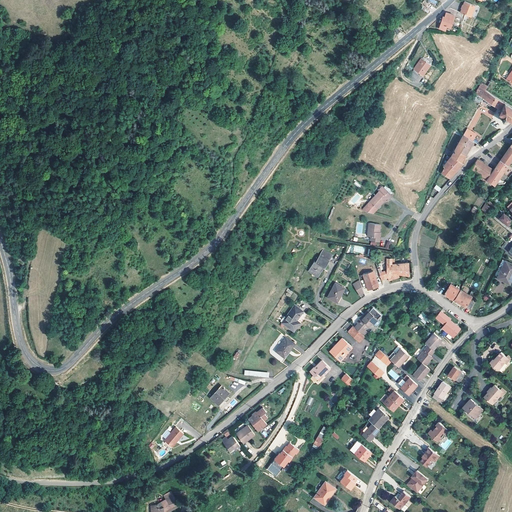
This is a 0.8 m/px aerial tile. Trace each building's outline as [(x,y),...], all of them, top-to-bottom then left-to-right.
[(462,13),(470,16),(475,5),(464,1),(463,5),(462,5),(461,9),(460,12),(462,13)] [(470,16),(475,18),(479,7),(475,5),(470,16)] [(443,17),(440,24),(450,27),(454,15),(446,13),(445,17),(443,17)] [(431,63),(423,58),(422,58),(412,77),(418,80),(422,73),(425,74),(431,63)] [(486,90),(494,96),(502,81),(493,75),(487,86),(488,87),(486,90)] [(476,93),(488,102),(488,103),(488,104),(491,105),(492,104),(502,110),(499,114),(504,117),(502,119),(504,121),(506,121),(507,120),(507,119),(511,122),(511,107),(494,96),(486,90),(488,87),(487,86),(485,85),(482,83),(476,93)] [(463,135),(473,141),(477,135),(467,129),(463,135)] [(464,157),(473,141),(463,135),(451,157),(461,162),(464,157)] [(501,161),(507,166),(511,159),(511,147),(510,146),(501,161)] [(463,163),(461,162),(451,157),(443,167),(445,168),(442,173),(450,179),(455,173),(463,163)] [(471,168),(487,180),(494,170),(477,159),(474,165),(473,166),(471,168)] [(496,168),(503,173),(507,166),(501,161),(498,164),(496,168)] [(504,184),(505,183),(499,179),(503,173),(496,168),(495,169),(494,170),(487,180),(494,185),(504,184)] [(380,192),(362,211),(365,212),(373,213),(387,198),(389,199),(392,195),(383,186),(379,191),(380,192)] [(491,209),(486,204),(482,211),(487,215),(491,209)] [(508,222),(510,219),(504,213),(499,218),(506,224),(507,225),(509,223),(508,222)] [(373,241),(377,242),(380,242),(381,233),(378,232),(379,229),(381,229),(381,224),(370,223),(368,236),(372,237),(372,241),(373,241)] [(354,245),(353,251),(363,253),(365,247),(354,245)] [(321,256),(329,261),(332,256),(324,251),(321,256)] [(329,261),(321,256),(317,262),(315,262),(310,271),(318,276),(323,267),(325,268),(329,261)] [(511,263),(506,261),(502,267),(498,278),(510,283),(511,277),(511,263)] [(393,264),(393,263),(387,263),(387,270),(380,273),(382,280),(389,277),(390,280),(400,276),(399,274),(410,276),(410,264),(393,264)] [(373,267),(363,270),(369,290),(379,286),(373,267)] [(365,294),(361,282),(357,284),(361,296),(365,294)] [(346,288),(336,283),(329,297),(339,301),(346,288)] [(454,296),(456,298),(461,290),(451,284),(445,294),(453,298),(454,296)] [(290,297),(293,292),(288,288),(285,293),(290,297)] [(467,307),(470,301),(472,297),(470,296),(461,290),(456,298),(455,300),(467,307)] [(295,331),(300,321),(297,319),(301,311),(293,306),(282,324),(295,331)] [(359,342),(365,336),(368,333),(365,330),(372,323),(373,324),(377,319),(381,315),(373,308),(370,310),(363,319),(361,318),(357,322),(358,324),(355,327),(353,326),(348,332),(359,342)] [(369,309),(361,318),(363,319),(370,310),(369,309)] [(441,311),(436,317),(445,324),(442,327),(454,337),(461,329),(457,325),(457,326),(450,321),(451,319),(441,311)] [(417,318),(426,324),(430,318),(422,312),(417,318)] [(428,345),(434,350),(440,343),(439,342),(442,339),(434,333),(425,343),(428,345)] [(279,353),(288,358),(297,344),(287,338),(279,353)] [(330,352),(340,361),(352,348),(343,339),(330,352)] [(435,351),(434,350),(428,345),(417,358),(423,362),(426,365),(429,362),(427,360),(431,355),(435,351)] [(401,348),(395,354),(391,360),(398,366),(401,362),(402,363),(408,355),(401,348)] [(389,359),(388,358),(380,351),(376,355),(385,363),(389,359)] [(490,363),(498,370),(505,362),(506,363),(510,358),(507,355),(506,356),(501,352),(494,360),(493,359),(490,363)] [(323,374),(324,375),(331,368),(323,360),(316,368),(315,367),(311,372),(314,375),(311,378),(315,382),(318,379),(323,374)] [(426,365),(423,362),(414,373),(421,379),(430,368),(426,365)] [(371,369),(380,377),(384,372),(374,365),(371,369)] [(461,382),(467,374),(456,366),(449,375),(460,383),(461,382)] [(391,369),(388,373),(396,380),(400,376),(391,369)] [(346,373),(341,379),(349,386),(354,381),(346,373)] [(412,378),(408,374),(405,378),(407,380),(401,387),(410,394),(419,384),(412,378)] [(444,381),(435,392),(443,398),(447,393),(452,387),(444,381)] [(230,392),(222,386),(212,397),(220,404),(230,392)] [(497,389),(494,386),(492,388),(491,387),(487,391),(488,392),(485,397),(493,404),(501,395),(502,396),(506,392),(502,388),(500,389),(499,388),(497,389)] [(406,399),(396,390),(393,393),(385,403),(394,410),(399,404),(401,405),(406,399)] [(440,401),(443,398),(435,392),(433,395),(440,401)] [(475,403),(475,402),(471,399),(464,407),(476,418),(483,409),(479,405),(478,406),(475,403)] [(369,413),(372,416),(378,410),(374,407),(369,413)] [(373,423),(379,428),(389,416),(380,408),(378,410),(372,416),(369,419),(370,420),(373,423)] [(258,432),(259,432),(264,427),(263,425),(265,423),(264,422),(268,419),(265,415),(267,413),(263,409),(258,413),(256,413),(253,416),(249,420),(258,432)] [(362,430),(365,432),(373,423),(370,420),(362,430)] [(286,421),(268,448),(273,451),(276,445),(278,447),(293,425),(286,421)] [(433,431),(432,430),(432,429),(429,433),(438,441),(441,438),(441,437),(444,433),(445,434),(446,434),(449,434),(451,431),(439,422),(436,425),(437,426),(436,428),(433,431)] [(373,423),(365,432),(363,434),(371,440),(380,429),(379,428),(373,423)] [(247,439),(254,434),(247,425),(236,433),(243,442),(247,439)] [(173,447),(184,433),(176,426),(165,441),(173,447)] [(323,427),(312,446),(318,449),(328,429),(323,427)] [(232,435),(227,438),(223,442),(228,450),(233,447),(234,449),(239,445),(232,435)] [(354,452),(362,443),(357,439),(354,444),(352,446),(350,449),(354,452)] [(298,450),(289,443),(286,446),(285,446),(279,454),(278,453),(270,463),(281,471),(285,471),(291,463),(288,461),(294,453),(295,454),(298,450)] [(367,454),(370,450),(362,443),(354,452),(365,460),(369,455),(367,454)] [(429,447),(425,451),(427,452),(426,453),(425,453),(423,456),(424,457),(421,461),(427,466),(433,459),(435,461),(440,455),(429,447)] [(413,476),(408,483),(417,491),(428,478),(417,470),(414,473),(415,474),(413,476)] [(351,491),(359,479),(347,471),(339,483),(351,491)] [(315,497),(326,505),(337,489),(327,482),(315,497)] [(411,496),(403,490),(401,494),(402,495),(398,498),(395,496),(391,501),(400,508),(404,503),(405,504),(408,500),(411,496)] [(174,497),(168,501),(163,504),(162,504),(160,505),(159,506),(153,507),(152,511),(171,511),(180,507),(174,497)]
